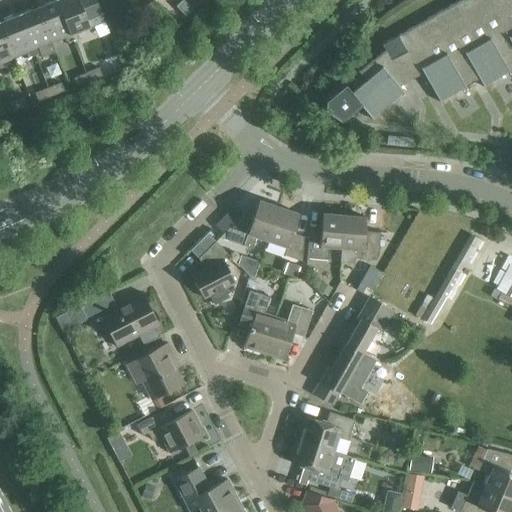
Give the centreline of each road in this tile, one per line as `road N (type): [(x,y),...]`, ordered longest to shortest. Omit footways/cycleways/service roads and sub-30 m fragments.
road 1 (residential): [(205,368),(159,268),(163,254),(265,153)]
road 2 (residential): [(511,205),(480,191),(295,168),(265,153)]
road 3 (tertiary): [(71,193),(131,153),(197,90)]
